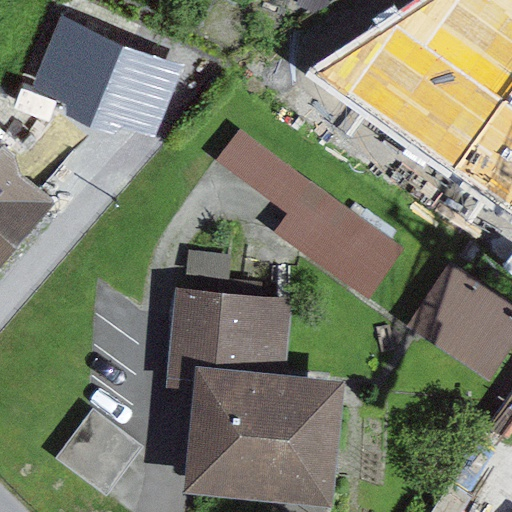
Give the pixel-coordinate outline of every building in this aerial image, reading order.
[(175,71),(65,26),(41,84),(152,129),(175,71)] [(306,248),(364,289),(397,243),(241,131),(220,161),(318,231),(306,248)] [(0,240),(36,198),(0,167),(0,158),(6,152),(0,147),(0,240)] [(511,308),(455,270),(421,321),(432,328),(441,313),(468,331),(458,346),(488,365),(511,329),(511,308)] [(183,291),(176,357),(256,365),(263,299),(183,291)] [(209,380),(200,476),(319,488),(329,391),(209,380)] [(93,408),(57,456),(101,489),(137,441),(93,408)]
